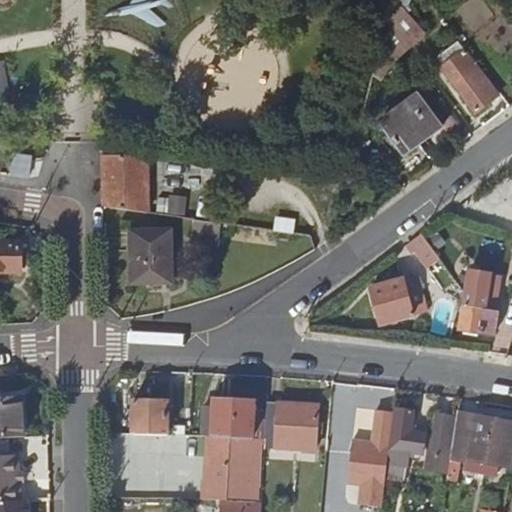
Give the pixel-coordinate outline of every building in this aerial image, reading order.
[(404,53),(428,32),(406,7),(382,29),(404,53)] [(0,62),(0,92),(8,92),(4,62),(0,62)] [(477,113),(502,94),(496,85),(493,88),(479,70),(458,87),(477,113)] [(405,155),(444,126),(421,94),(382,124),(405,155)] [(15,154),(12,176),(29,179),(32,156),(15,154)] [(105,155),(106,208),(149,213),(148,155),(105,155)] [(223,224),(196,220),(193,238),(221,241),(223,224)] [(131,234),(133,287),(176,286),(174,233),(131,234)] [(429,243),(422,234),(407,246),(413,254),(429,243)] [(220,248),(221,241),(193,238),(192,245),(220,248)] [(0,243),(0,272),(21,274),(23,244),(0,243)] [(470,274),(461,330),(495,335),(498,314),(484,313),(486,303),(498,304),(501,278),(470,274)] [(371,290),(381,326),(426,314),(417,277),(371,290)] [(0,402),(0,437),(5,438),(28,437),(26,400),(0,402)] [(216,400),(215,435),(255,438),(256,431),(256,401),(216,400)] [(134,434),(169,434),(169,401),(134,402),(134,434)] [(266,446),(317,449),(320,404),(269,402),(266,446)] [(398,409),(392,453),(424,458),(426,439),(411,437),(416,407),(404,403),(403,409),(398,409)] [(359,506),(382,509),(394,413),(377,410),(374,443),(352,441),(347,484),(361,486),(359,506)] [(434,413),(430,440),(441,441),(440,446),(448,448),(453,417),(434,413)] [(511,421),(457,413),(450,456),(509,465),(511,447),(511,421)] [(228,500),(258,502),(261,443),(216,441),(215,465),(230,466),(228,500)] [(0,457),(0,501),(21,501),(19,456),(0,457)] [(215,465),(214,499),(223,500),(228,500),(230,466),(215,465)] [(261,511),(262,502),(258,502),(228,500),(223,500),(222,511),(261,511)] [(21,501),(0,501),(0,511),(28,511),(28,501),(21,501)]
